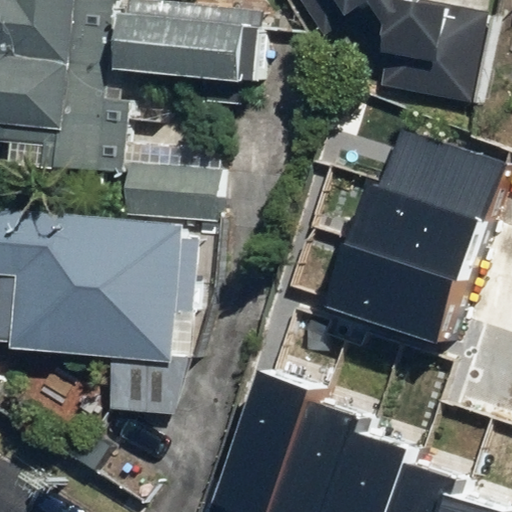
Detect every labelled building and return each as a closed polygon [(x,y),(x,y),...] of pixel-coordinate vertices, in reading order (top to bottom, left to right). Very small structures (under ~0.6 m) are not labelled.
[(0,0),(0,128),(78,136),(90,0),(0,0)] [(227,0),(137,0),(133,66),(271,74),(276,3),(227,0)] [(363,0),(369,9),(383,0),(395,0),(408,21),(399,83),(487,97),(501,2),(490,0),(363,0)] [(338,301),(475,345),(511,227),(511,149),(398,114),(338,301)] [(145,138),(141,210),(200,214),(228,215),(232,143),(145,138)] [(141,210),(11,201),(2,342),(124,350),(120,407),(186,412),(192,314),(209,316),(214,232),(199,231),(200,214),(141,210)] [(282,511),(511,511),(511,493),(477,483),(482,466),(425,450),(429,435),(376,420),(383,398),(333,383),(335,375),(273,358),(233,494),(284,509),(282,511)]
